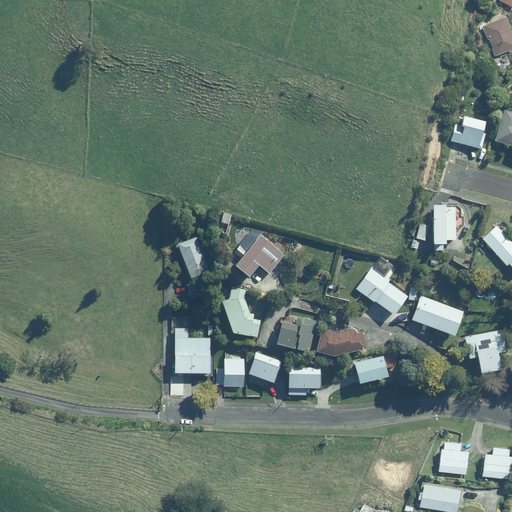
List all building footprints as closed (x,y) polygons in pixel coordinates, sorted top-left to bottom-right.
[(511,0),(498,0),(498,1),(511,8),(511,0)] [(511,36),(506,20),(484,28),(493,55),(511,48),(511,36)] [(511,114),(503,112),(495,142),(511,146),(511,114)] [(456,126),(452,143),(480,150),(486,124),(463,119),(461,127),(456,126)] [(456,208),(433,209),(434,250),(448,250),(448,243),(456,242),(456,208)] [(430,226),(420,223),(415,240),(425,243),(430,226)] [(511,244),(498,228),(483,241),(506,269),(510,266),(511,268),(511,244)] [(200,237),(176,246),(189,281),(213,272),(200,237)] [(262,239),(238,270),(251,280),(260,268),(270,276),(285,257),(262,239)] [(375,305),(376,303),(393,316),(408,298),(389,283),(390,282),(372,268),(355,289),(375,305)] [(200,280),(187,285),(192,301),(206,296),(200,280)] [(417,288),(410,288),(409,301),(416,301),(417,288)] [(409,321),(411,321),(454,339),(465,313),(420,294),(409,321)] [(242,296),(223,304),(233,335),(257,339),(260,324),(253,322),(254,316),(249,315),(242,296)] [(284,324),(278,346),(309,353),(316,324),(298,320),(296,327),(284,324)] [(193,328),(175,328),(174,375),(210,376),(210,337),(193,337),(193,328)] [(467,359),(477,358),(480,375),(501,371),(498,352),(506,351),(503,328),(464,334),(467,359)] [(334,335),(323,332),(318,352),(332,355),(367,349),(364,334),(356,336),(355,331),(334,335)] [(280,363),(254,353),(244,376),(248,378),(247,383),(262,388),(264,384),(270,386),(280,363)] [(381,357),(352,364),(356,386),(386,379),(381,357)] [(242,361),(221,361),(220,370),(215,370),(215,385),(222,385),(222,387),(242,387),(242,361)] [(318,390),(319,369),(286,368),(286,396),(304,397),(304,390),(318,390)] [(460,444),(444,443),(443,451),(439,451),(438,460),(437,460),(437,473),(464,475),(466,453),(459,452),(460,444)] [(508,450),(491,449),(491,456),(482,456),(480,477),(508,481),(509,459),(508,458),(508,450)] [(457,511),(461,492),(424,485),(419,508),(438,511),(457,511)]
